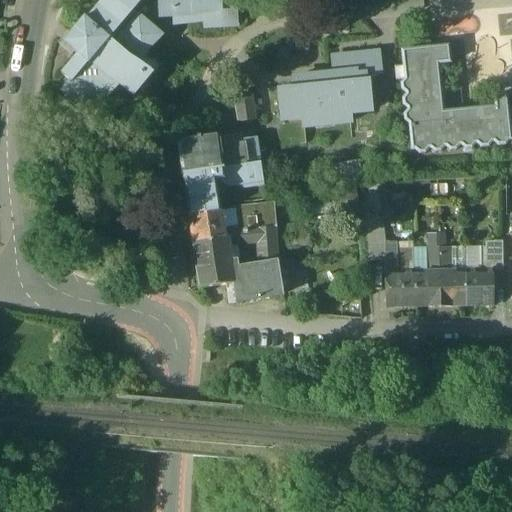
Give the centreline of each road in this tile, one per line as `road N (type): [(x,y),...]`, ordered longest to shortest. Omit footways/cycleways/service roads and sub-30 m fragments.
road 1 (residential): [(167,329),(193,322),(511,324)]
road 2 (tertiary): [(39,0),(18,102),(17,155),(36,268)]
road 3 (residential): [(165,113),(168,283),(138,315)]
road 4 (tertiary): [(167,329),(179,388),(173,511)]
